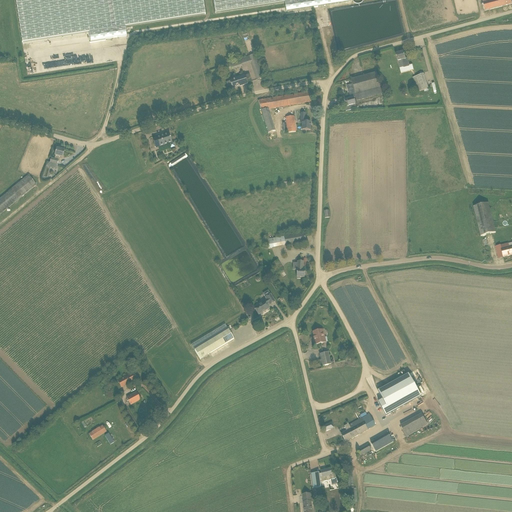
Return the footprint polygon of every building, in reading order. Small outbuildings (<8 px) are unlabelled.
[(15,0),(22,43),(89,32),(91,42),(127,36),(125,27),(205,15),(202,0),(15,0)] [(213,0),(216,13),(285,3),(286,12),(351,2),(350,0),(213,0)] [(485,11),(511,4),(511,3),(510,0),(482,0),(483,3),(485,11)] [(409,64),(408,61),(408,59),(407,59),(405,59),(404,52),(396,54),(398,61),(400,69),(403,68),(404,69),(409,68),(410,67),(409,64)] [(249,57),(251,62),(255,75),(255,76),(257,80),(262,79),(255,55),(249,57)] [(241,67),(239,60),(230,63),(230,64),(224,65),(226,71),(232,69),(235,68),(235,69),(241,67)] [(380,88),(376,73),(351,80),(352,85),(354,93),(355,95),(380,88)] [(232,89),(247,84),(244,75),(235,78),(235,80),(229,82),(232,89)] [(429,89),(424,75),(413,79),(418,92),(429,89)] [(309,92),(258,101),(261,110),(311,102),(309,92)] [(346,107),(351,106),(352,109),(358,107),(357,101),(356,98),(353,99),(353,98),(344,101),(346,107)] [(305,122),(305,113),(301,113),(301,123),(302,124),(302,130),(310,130),(310,123),(305,122)] [(286,117),(287,126),(288,133),(296,132),(294,116),(286,117)] [(172,143),(169,134),(153,139),(156,148),(169,144),(170,149),(175,147),(174,143),(172,144),(172,143)] [(50,163),(57,165),(58,161),(59,157),(63,158),(65,151),(57,149),(55,156),(54,160),(51,159),(50,163)] [(0,214),(36,185),(29,175),(0,198),(0,214)] [(489,204),(474,207),(481,236),(496,233),(489,204)] [(284,237),(286,245),(286,246),(306,243),(304,233),(284,237)] [(511,255),(511,243),(496,247),(498,258),(511,255)] [(278,260),(271,265),(277,275),(284,271),(278,260)] [(300,279),(300,278),(304,278),(305,270),(303,270),(303,262),(297,262),(297,270),(296,277),(297,277),(297,279),(300,279)] [(254,308),(258,315),(269,309),(267,305),(269,304),(269,305),(275,302),(271,294),(265,298),(267,300),(254,308)] [(228,330),(195,351),(200,360),(234,339),(228,330)] [(315,345),(319,344),(326,343),(324,338),(324,334),(322,334),(321,330),(319,331),(319,330),(318,330),(315,330),(315,331),(315,332),(313,332),(314,337),(313,338),(315,345)] [(322,366),(327,365),(331,364),(328,352),(320,354),(322,366)] [(134,373),(128,376),(127,374),(113,382),(117,390),(137,379),(134,373)] [(421,396),(409,374),(378,391),(383,400),(379,402),(386,416),(421,396)] [(140,400),(136,393),(127,398),(131,405),(140,400)] [(406,437),(427,426),(421,414),(400,425),(406,437)] [(341,434),(346,442),(375,426),(371,418),(367,420),(365,417),(349,425),(349,424),(344,427),(347,431),(341,434)] [(93,440),(106,432),(103,426),(89,434),(93,440)] [(110,445),(113,443),(108,433),(104,435),(110,445)] [(394,443),(391,438),(388,433),(371,443),(376,453),(394,443)] [(358,451),(360,455),(361,456),(371,450),(368,445),(358,451)] [(324,481),(332,479),(337,478),(335,471),(332,472),(331,468),(321,470),(322,473),(319,474),(319,473),(311,474),(313,488),(321,487),(320,482),(324,481)] [(304,503),(304,511),(312,511),(311,502),(310,494),(303,495),(304,503)]
